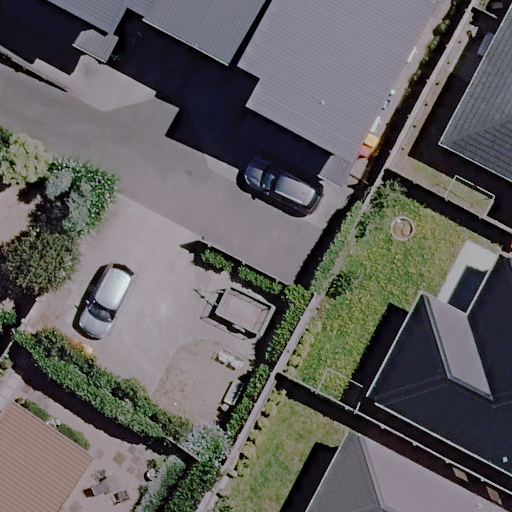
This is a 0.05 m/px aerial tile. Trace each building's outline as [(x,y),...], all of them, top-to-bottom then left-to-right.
[(123,19),(196,56),(224,0),(0,0),(0,13),(100,64),(123,19)] [(224,0),(196,56),(249,82),(225,130),(336,186),(429,0),(224,0)] [(511,0),(510,0),(438,143),(511,179),(511,0)] [(419,302),(367,398),(511,476),(511,266),(499,260),(463,326),(419,302)] [(0,511),(49,511),(58,498),(111,418),(7,351),(0,362),(0,511)] [(485,511),(345,437),(304,511),(485,511)]
